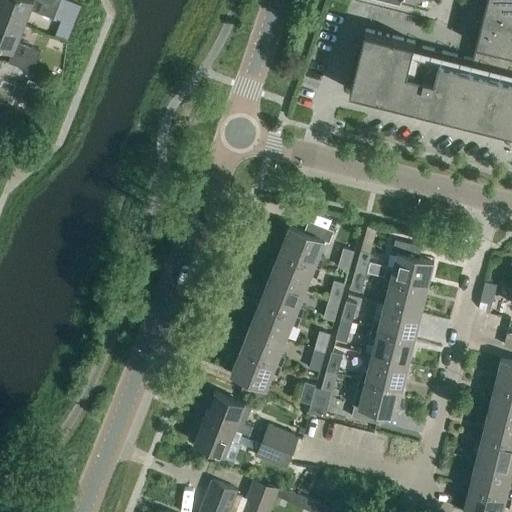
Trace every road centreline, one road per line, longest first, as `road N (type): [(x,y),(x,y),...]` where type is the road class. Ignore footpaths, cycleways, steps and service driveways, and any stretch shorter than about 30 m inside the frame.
road 1 (tertiary): [(231,135),(83,511)]
road 2 (residential): [(491,202),(420,475)]
road 3 (residential): [(491,202),(231,135)]
road 4 (unknown): [(331,83),(511,136)]
road 5 (tertiary): [(276,0),(231,135)]
road 6 (residential): [(302,450),(420,475)]
